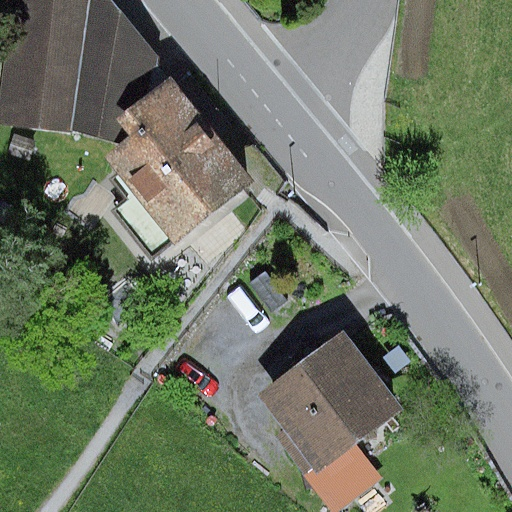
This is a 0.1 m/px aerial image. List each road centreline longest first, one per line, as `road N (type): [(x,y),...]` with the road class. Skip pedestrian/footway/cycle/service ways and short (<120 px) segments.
road 1 (tertiary): [(511,426),(362,221),(267,111)]
road 2 (residential): [(267,111),(351,26),(359,0)]
road 3 (tertiary): [(267,111),(176,0)]
